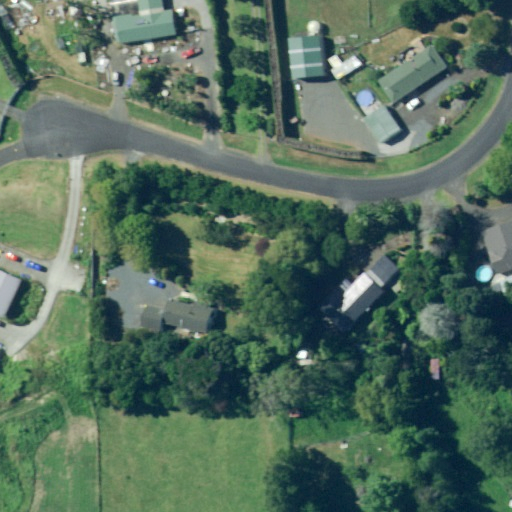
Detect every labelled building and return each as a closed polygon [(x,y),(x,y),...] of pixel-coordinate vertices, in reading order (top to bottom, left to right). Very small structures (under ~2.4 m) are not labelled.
[(166,10),(164,0),(140,0),(143,14),(134,16),(134,14),(116,17),(120,41),(123,41),(123,43),(142,40),(142,39),(179,34),(178,32),(175,9),(166,10)] [(439,73),(450,66),(435,44),(427,49),(405,65),(382,81),(394,99),(397,102),(439,73)] [(340,79),(358,66),(352,58),(334,71),(340,79)] [(383,143),(403,130),(386,105),(380,109),(367,118),(383,143)] [(412,244),(407,235),(395,242),(399,250),(412,244)] [(502,274),(503,274),(511,270),(511,236),(491,245),(502,274)] [(399,260),(402,263),(408,258),(404,253),(402,255),(398,259),(399,260)] [(401,268),(396,263),(387,255),(373,270),(388,283),(401,268)] [(0,269),(0,313),(10,318),(26,280),(0,269)] [(387,292),(383,288),(367,274),(355,287),(347,280),(322,307),(349,333),(387,292)] [(218,317),(221,306),(199,300),(197,306),(175,300),(173,310),(153,305),(151,313),(147,326),(166,331),(167,327),(168,324),(169,322),(189,327),(189,329),(202,332),(202,330),(212,333),(216,317),(218,317)] [(201,338),(210,341),(212,335),(203,332),(201,338)] [(312,363),(311,354),(311,352),(304,353),(304,355),(301,355),(301,364),(305,364),(312,364),(312,363)] [(439,372),(438,365),(437,358),(429,359),(431,380),(439,379),(439,372)] [(300,408),(291,408),(291,417),(300,417),(300,408)]
